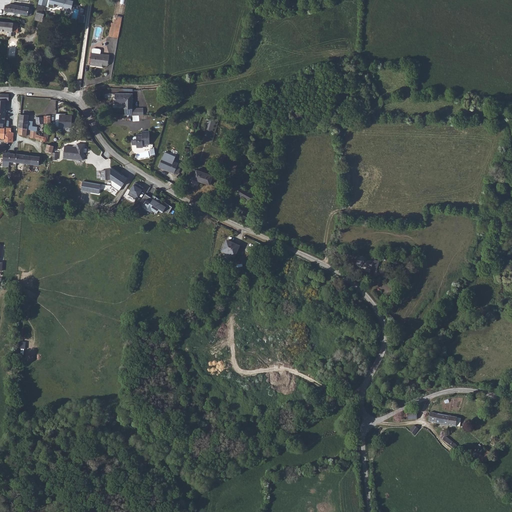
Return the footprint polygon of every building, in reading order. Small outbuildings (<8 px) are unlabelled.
[(71,1),(66,0),(39,0),(38,4),(49,7),(49,4),(54,5),(55,3),(60,5),(59,6),(64,7),(64,8),(69,10),(71,1)] [(6,5),(5,11),(9,12),(28,15),(28,14),(31,14),(32,9),(29,8),(30,7),(10,4),(10,6),(6,5)] [(37,12),(35,20),(42,22),(44,14),(37,12)] [(116,15),(114,23),(112,23),(109,36),(113,37),(115,23),(121,25),(122,17),(116,15)] [(18,32),(19,23),(0,21),(0,30),(9,31),(9,35),(14,36),(15,32),(18,32)] [(94,64),(102,65),(108,66),(109,55),(101,54),(101,50),(100,49),(94,48),(92,49),(90,65),(94,65),(94,64)] [(9,94),(0,93),(0,103),(4,104),(4,100),(8,101),(9,94)] [(133,95),(116,95),(115,100),(115,104),(124,105),(124,110),(125,109),(125,116),(135,116),(137,116),(143,115),(143,110),(132,111),(133,95)] [(55,127),(72,127),(72,116),(62,115),(62,114),(56,113),(55,127)] [(33,121),(28,121),(29,115),(20,114),(19,127),(27,129),(31,130),(36,131),(37,127),(32,126),(33,121)] [(215,120),(209,118),(203,139),(209,141),(215,120)] [(0,127),(0,138),(1,138),(1,137),(5,137),(5,142),(6,142),(6,143),(7,143),(7,144),(8,144),(8,143),(8,142),(13,142),(13,132),(11,132),(11,128),(5,127),(5,128),(3,128),(0,127)] [(150,144),(149,131),(142,131),(142,134),(136,134),(137,136),(135,136),(134,137),(133,138),(133,139),(132,140),(132,141),(132,145),(137,145),(137,148),(143,147),(143,145),(150,144)] [(47,143),(45,151),(52,152),(54,145),(47,143)] [(64,158),(83,160),(85,144),(77,144),(77,145),(76,145),(73,146),(73,147),(65,146),(64,158)] [(9,161),(16,162),(17,154),(10,153),(9,161)] [(16,162),(31,164),(31,156),(17,154),(16,162)] [(31,156),(31,164),(39,165),(40,157),(31,156)] [(163,156),(159,167),(174,173),(177,167),(179,168),(180,164),(178,163),(163,156)] [(102,179),(110,179),(110,170),(101,170),(102,179)] [(210,184),(213,175),(197,170),(194,178),(192,177),(190,184),(198,187),(200,181),(210,184)] [(256,194),(241,186),(242,184),(236,181),(231,189),(237,192),(236,194),(246,199),(244,202),(249,205),(251,202),(256,194)] [(152,198),(145,194),(141,201),(144,203),(143,204),(144,205),(153,210),(157,213),(158,212),(159,210),(162,212),(163,213),(164,211),(168,214),(172,207),(164,201),(162,204),(160,203),(161,200),(155,196),(153,199),(152,198)] [(235,258),(240,245),(233,242),(232,243),(227,241),(222,252),(235,258)] [(362,266),(366,267),(371,269),(376,271),(380,262),(374,260),(373,263),(365,260),(365,258),(359,256),(356,266),(362,268),(362,266)] [(430,413),(430,414),(428,423),(455,428),(456,420),(457,418),(430,413)] [(418,429),(413,427),(412,429),(410,428),(408,430),(410,432),(409,433),(414,436),(418,429)] [(443,442),(444,443),(453,449),(453,448),(455,445),(452,443),(446,438),(447,435),(445,433),(442,437),(444,439),(443,442)] [(470,459),(483,466),(488,457),(475,451),(470,459)]
